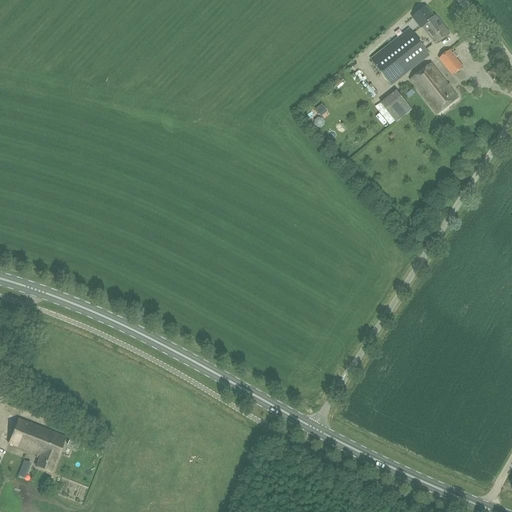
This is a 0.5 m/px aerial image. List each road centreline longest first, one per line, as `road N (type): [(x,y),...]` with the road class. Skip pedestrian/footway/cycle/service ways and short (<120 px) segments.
road 1 (unclassified): [(313,428),(511,122)]
road 2 (primary): [(313,428),(139,333),(0,278)]
road 3 (primary): [(496,511),(313,428)]
